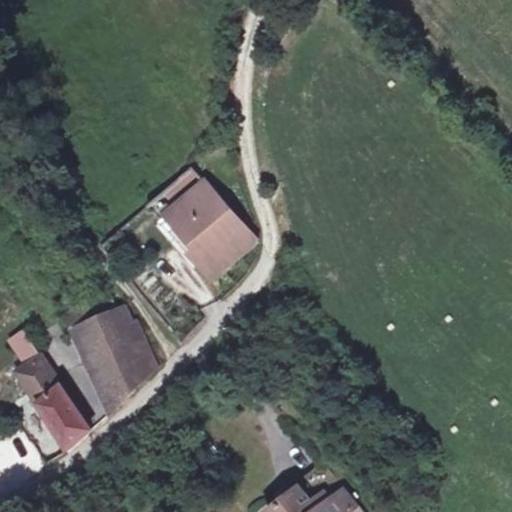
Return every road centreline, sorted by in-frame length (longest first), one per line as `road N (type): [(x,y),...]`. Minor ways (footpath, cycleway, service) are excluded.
road 1 (unclassified): [(0,504),(83,451),(246,302),(275,247),(253,175)]
road 2 (track): [(0,123),(179,358)]
road 3 (track): [(253,175),(247,71),(267,0)]
